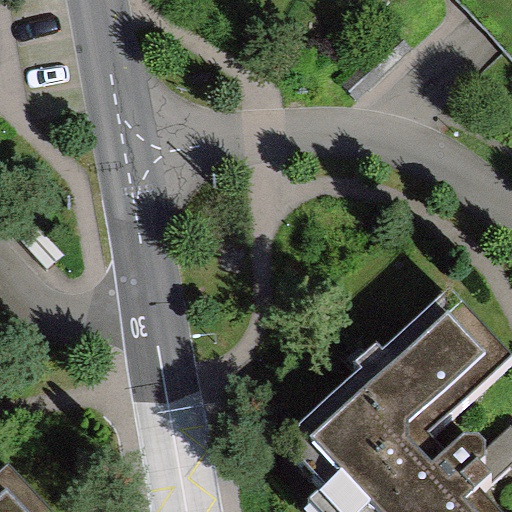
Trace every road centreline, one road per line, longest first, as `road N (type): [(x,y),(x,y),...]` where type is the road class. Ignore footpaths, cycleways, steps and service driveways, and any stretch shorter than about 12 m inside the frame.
road 1 (residential): [(125,152),(283,130),(383,137),(446,162),(511,209)]
road 2 (residential): [(125,152),(188,511)]
road 3 (residential): [(97,0),(125,152)]
